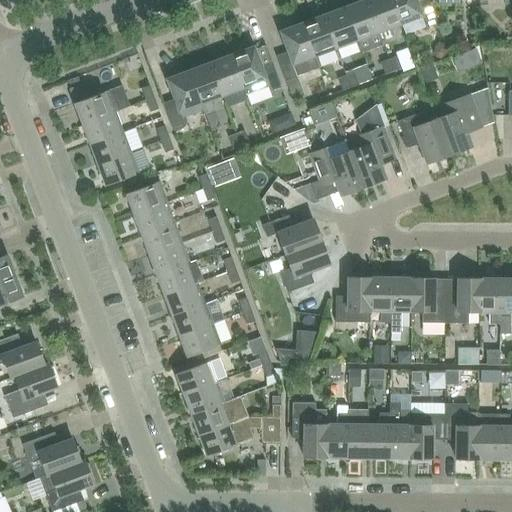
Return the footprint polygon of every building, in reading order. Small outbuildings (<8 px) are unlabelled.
[(356,40),(378,32),(365,0),(356,0),(355,2),(356,3),(344,7),(356,40)] [(365,0),(378,32),(399,24),(389,0),(365,0)] [(427,0),(425,0),(416,3),(415,0),(389,0),(399,24),(421,16),(425,28),(437,24),(427,0)] [(335,48),(356,40),(344,7),(332,12),(331,11),(327,9),(321,11),(335,48)] [(314,56),(335,48),(321,11),(314,13),(313,18),(313,19),(301,23),(314,56)] [(313,57),(314,56),(301,23),(292,27),(286,24),(277,27),(287,52),(275,56),(285,81),(317,69),(313,57)] [(281,87),(271,63),(260,67),(251,42),(242,46),(239,52),(230,55),(243,88),(265,80),(269,92),(281,87)] [(222,96),(243,88),(230,55),(219,59),(218,58),(214,56),(207,59),(222,96)] [(392,72),(401,68),(396,56),(388,60),(392,72)] [(210,100),(222,96),(207,59),(201,61),(199,65),(200,67),(188,71),(200,104),(205,116),(214,112),(210,100)] [(385,74),(392,72),(388,60),(380,63),(385,74)] [(179,112),(200,104),(188,71),(179,74),(173,72),(164,75),(173,99),(162,104),(172,128),(183,124),(179,112)] [(350,88),(358,85),(353,73),(345,76),(350,88)] [(342,91),(350,88),(345,76),(337,79),(342,91)] [(121,86),(93,96),(88,83),(68,90),(81,125),(129,107),(121,86)] [(145,101),(153,97),(149,86),(140,89),(145,101)] [(435,120),(448,156),(471,147),(463,127),(478,122),(468,95),(444,104),(448,115),(435,120)] [(149,113),(158,109),(153,97),(145,101),(149,113)] [(310,132),(329,128),(330,129),(351,124),(346,104),(306,114),(310,132)] [(362,147),(349,152),(362,188),(384,179),(379,165),(390,161),(388,155),(379,130),(384,128),(376,106),(358,121),(363,135),(358,136),(362,147)] [(123,132),(115,112),(129,107),(81,125),(89,145),(123,132)] [(448,156),(435,120),(422,124),(418,114),(397,122),(407,148),(418,144),(426,164),(448,156)] [(160,141),(168,138),(164,126),(155,129),(160,141)] [(240,146),(248,143),(243,131),(236,134),(240,146)] [(96,165),(130,152),(123,132),(89,145),(96,165)] [(232,149),(240,146),(236,134),(228,137),(232,149)] [(168,138),(160,141),(164,153),(173,150),(168,138)] [(362,188),(349,152),(345,140),(344,141),(311,154),(321,180),(332,176),(340,196),(362,188)] [(130,152),(96,165),(104,186),(138,173),(130,152)] [(202,189),(210,186),(206,174),(197,177),(202,189)] [(133,215),(167,202),(159,182),(125,194),(133,215)] [(206,201),(215,198),(210,186),(202,189),(206,201)] [(140,236),(174,223),(167,202),(133,215),(140,236)] [(284,255),(320,242),(312,219),(292,227),(288,216),(261,226),(266,238),(276,234),(284,255)] [(211,232),(220,229),(215,217),(207,220),(211,232)] [(148,256),(182,243),(174,223),(140,236),(148,256)] [(216,244),(224,241),(220,229),(211,232),(216,244)] [(320,242),(284,255),(289,268),(279,272),(287,293),(313,283),(309,272),(329,264),(320,242)] [(155,276),(189,263),(182,243),(148,256),(155,276)] [(0,281),(14,276),(7,255),(0,257),(0,281)] [(226,272),(235,269),(230,257),(222,260),(226,272)] [(189,263),(155,276),(163,296),(197,283),(202,281),(195,261),(189,263)] [(231,284),(239,281),(235,269),(226,272),(231,284)] [(14,276),(0,281),(0,305),(22,297),(14,276)] [(500,279),(498,279),(497,277),(488,277),(487,279),(478,279),(478,312),(489,312),(488,324),(499,324),(500,279)] [(368,311),(369,278),(347,278),(347,297),(335,296),(334,323),(369,323),(369,311),(368,311)] [(389,323),(390,278),(369,278),(368,311),(369,311),(379,311),(379,323),(389,323)] [(411,311),(411,278),(390,278),(389,323),(389,333),(400,333),(400,311),(411,311)] [(444,324),(445,298),(433,297),(433,279),(411,278),(411,311),(421,311),(421,323),(444,324)] [(478,312),(478,279),(457,279),(456,298),(445,298),(444,324),(467,324),(467,312),(478,312)] [(511,312),(511,279),(500,279),(499,324),(499,334),(510,334),(510,312),(511,312)] [(171,316),(205,304),(197,283),(163,296),(171,316)] [(241,313),(250,310),(245,298),(237,301),(241,313)] [(178,337),(212,324),(205,304),(171,316),(178,337)] [(250,310),(241,313),(246,325),(254,322),(250,310)] [(212,324),(178,337),(186,358),(220,345),(212,324)] [(13,377),(43,365),(35,342),(13,350),(9,337),(0,340),(0,364),(4,363),(10,379),(13,377)] [(261,366),(270,363),(265,351),(256,354),(261,366)] [(486,351),(486,365),(498,365),(498,351),(486,351)] [(216,383),(216,381),(226,377),(219,358),(175,374),(182,395),(216,383)] [(274,375),(272,369),(270,363),(261,366),(265,378),(274,375)] [(43,365),(13,377),(18,390),(3,396),(12,419),(39,408),(35,395),(56,387),(47,364),(43,365)] [(265,379),(267,389),(283,386),(281,376),(265,379)] [(190,415),(224,403),(224,402),(216,383),(182,395),(190,415)] [(224,403),(190,415),(198,436),(246,417),(239,397),(224,402),(224,403)] [(325,458),(325,425),(325,410),(315,410),(315,403),(291,403),(291,438),(303,439),(303,457),(325,458)] [(399,410),(399,404),(389,404),(388,414),(388,458),(409,458),(410,414),(410,411),(399,410)] [(477,459),(477,426),(466,426),(466,404),(443,404),(443,414),(443,440),(455,440),(455,459),(477,459)] [(271,418),(280,418),(280,405),(271,405),(271,418)] [(367,425),(368,410),(346,410),(346,413),(346,458),(367,458),(367,425)] [(346,458),(346,413),(336,413),(335,425),(325,425),(325,458),(346,458)] [(388,458),(388,414),(378,413),(378,425),(367,425),(367,458),(388,458)] [(410,414),(409,458),(431,459),(431,440),(443,440),(443,414),(410,414)] [(498,415),(488,415),(477,414),(477,426),(477,459),(498,459),(498,415)] [(511,459),(511,426),(508,427),(509,415),(498,415),(498,459),(511,459)] [(280,418),(271,418),(246,418),(246,417),(198,436),(205,457),(253,439),(250,430),(260,430),(260,440),(261,442),(262,443),(262,448),(265,448),(265,445),(280,445),(280,418)] [(38,479),(80,462),(71,439),(50,447),(45,436),(21,445),(35,480),(28,483),(38,479)] [(80,462),(38,479),(50,511),(52,511),(75,503),(71,492),(92,484),(83,460),(80,462)] [(267,479),(266,463),(248,464),(248,479),(267,479)]
